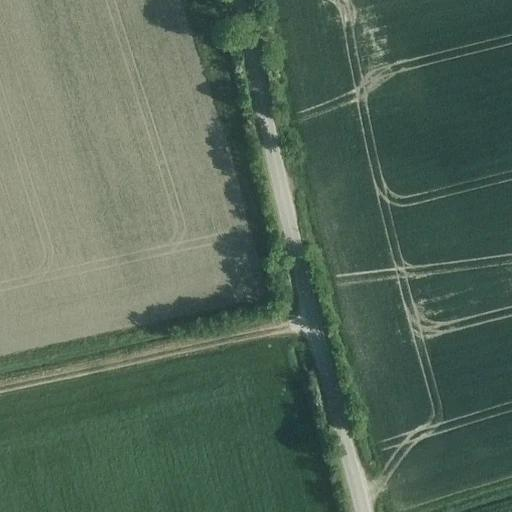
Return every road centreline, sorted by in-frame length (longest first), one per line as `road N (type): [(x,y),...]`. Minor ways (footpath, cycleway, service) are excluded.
road 1 (unclassified): [(360,511),(242,0)]
road 2 (track): [(310,321),(0,389)]
